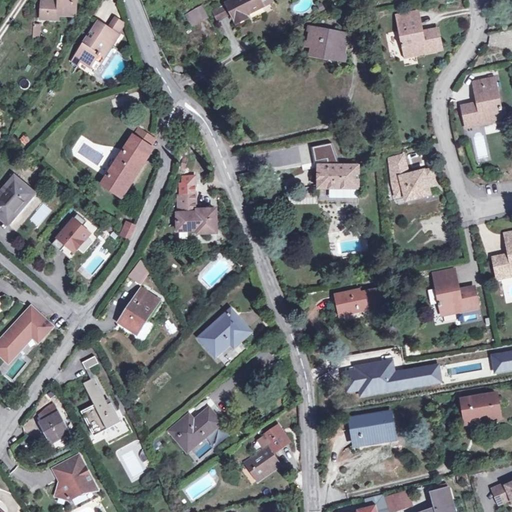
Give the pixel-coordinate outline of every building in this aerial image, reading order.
[(59,0),(59,1),(42,0),(40,19),(58,20),(58,14),(76,16),(76,0),(59,0)] [(259,0),(233,0),(226,4),(237,24),(246,19),(244,16),(263,7),(259,0)] [(208,19),(202,6),(193,10),(200,23),(208,19)] [(200,23),(193,10),(192,8),(186,11),(188,13),(186,14),(193,27),(200,23)] [(398,20),(419,16),(417,9),(397,14),(398,20)] [(419,16),(398,20),(406,57),(442,50),(438,29),(422,33),(417,34),(415,25),(420,24),(419,16)] [(34,36),(34,27),(35,19),(28,18),(27,40),(33,40),(34,36)] [(114,18),(108,29),(119,35),(125,25),(114,18)] [(98,55),(103,58),(119,35),(108,29),(99,22),(72,62),(78,65),(81,61),(90,67),(95,60),(98,55)] [(306,46),(313,48),(313,51),(334,55),(333,59),(344,61),(348,35),(338,33),(338,36),(318,32),(318,29),(309,27),(306,46)] [(488,47),(503,47),(503,32),(488,32),(488,47)] [(98,55),(95,60),(100,64),(103,58),(98,55)] [(473,81),(474,88),(495,85),(493,77),(473,81)] [(483,103),(477,104),(462,107),(466,128),(502,121),(495,85),(474,88),(476,96),(481,95),(483,103)] [(139,130),(134,137),(150,148),(155,141),(139,130)] [(150,148),(134,137),(102,185),(120,196),(152,149),(150,148)] [(330,144),(312,147),(318,166),(338,166),(330,144)] [(407,201),(430,193),(429,188),(437,186),(431,168),(409,174),(403,154),(390,158),(391,183),(396,197),(405,194),(407,201)] [(318,166),(318,189),(357,190),(358,166),(338,166),(318,166)] [(21,173),(16,180),(24,186),(29,180),(21,173)] [(24,186),(16,180),(15,179),(0,196),(0,216),(8,224),(34,194),(24,186)] [(180,188),(180,195),(195,195),(195,187),(180,188)] [(398,203),(407,201),(405,194),(396,197),(398,203)] [(196,211),(195,195),(180,195),(181,213),(177,214),(177,231),(198,230),(198,234),(216,233),(215,211),(196,211)] [(89,234),(82,228),(86,223),(77,215),(52,245),(61,252),(68,259),(89,234)] [(128,224),(121,237),(129,240),(135,227),(128,224)] [(511,254),(508,255),(493,259),(497,279),(511,275),(511,237),(505,239),(507,247),(511,245),(511,254)] [(228,253),(220,260),(222,263),(223,262),(224,262),(226,262),(226,263),(227,264),(227,266),(226,267),(229,269),(236,262),(228,253)] [(128,275),(140,284),(152,268),(139,259),(128,275)] [(435,278),(456,274),(454,268),(433,272),(435,278)] [(456,274),(435,278),(442,315),(477,308),(473,288),(459,291),(453,292),(451,283),(457,282),(456,274)] [(430,301),(437,300),(434,288),(428,290),(430,301)] [(339,316),(357,312),(357,308),(362,306),(363,311),(386,306),(382,289),(360,294),(360,295),(355,296),(354,292),(335,295),(339,316)] [(129,326),(139,333),(159,302),(140,290),(119,323),(127,329),(129,326)] [(51,328),(44,322),(36,314),(30,308),(0,340),(0,354),(3,352),(11,359),(31,336),(38,342),(51,328)] [(237,339),(240,343),(251,333),(230,310),(198,339),(215,358),(230,344),(237,339)] [(137,336),(139,333),(129,326),(127,329),(137,336)] [(237,339),(230,344),(234,349),(240,343),(237,339)] [(3,352),(0,354),(0,356),(7,363),(11,359),(3,352)] [(509,368),(507,354),(494,356),(497,371),(509,368)] [(85,371),(98,364),(94,357),(82,363),(85,371)] [(359,371),(345,373),(348,390),(361,388),(362,394),(433,382),(431,367),(395,373),(393,363),(387,364),(387,361),(358,367),(359,371)] [(441,365),(431,367),(433,382),(443,380),(441,365)] [(94,406),(80,413),(93,437),(107,429),(105,427),(115,421),(112,414),(115,412),(111,404),(107,405),(93,378),(83,384),(94,406)] [(486,418),(486,421),(500,419),(496,394),(462,400),(465,421),(486,418)] [(194,422),(188,415),(168,432),(187,454),(222,423),(209,409),(194,422)] [(351,419),(354,437),(360,436),(362,445),(383,441),(382,437),(393,435),(390,413),(351,419)] [(42,424),(52,442),(67,434),(57,415),(42,424)] [(270,446),(264,450),(247,462),(259,479),(279,465),(270,453),(287,441),(277,426),(263,437),(270,446)] [(257,441),(264,450),(270,446),(263,437),(257,441)] [(139,456),(139,459),(142,464),(150,459),(146,451),(141,452),(139,456)] [(79,455),(57,466),(60,480),(55,495),(68,499),(87,489),(97,490),(79,455)] [(511,497),(507,487),(511,484),(511,481),(494,490),(500,505),(511,499),(511,497)] [(453,511),(449,489),(431,494),(436,511),(434,511),(453,511)] [(367,499),(370,507),(377,505),(379,511),(388,509),(385,500),(384,495),(375,497),(367,499)] [(387,499),(390,509),(404,506),(401,495),(387,499)]
